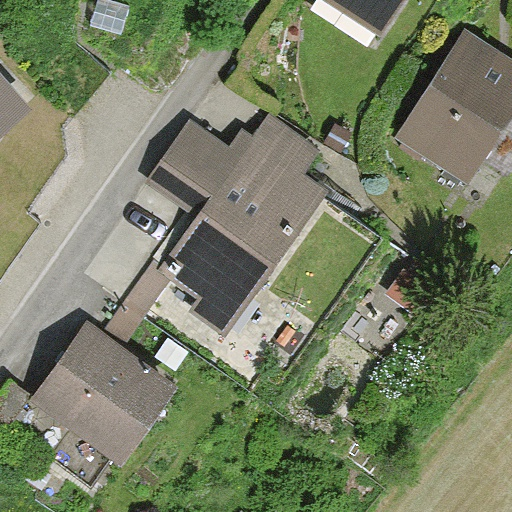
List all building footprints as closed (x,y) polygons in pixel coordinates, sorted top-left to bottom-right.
[(329,0),(382,34),(403,0),(329,0)] [(511,61),(464,31),(396,139),(469,185),(511,116),(511,61)] [(0,136),(26,113),(0,83),(0,136)] [(198,302),(190,312),(223,336),(326,196),(301,178),(318,155),(271,120),(257,138),(244,129),(229,148),(193,122),(149,182),(197,217),(157,272),(170,282),(198,302)] [(123,349),(170,282),(157,272),(149,267),(102,333),(123,349)] [(89,324),(31,405),(122,470),(180,390),(123,349),(102,333),(89,324)] [(5,385),(0,391),(0,444),(31,405),(5,385)]
